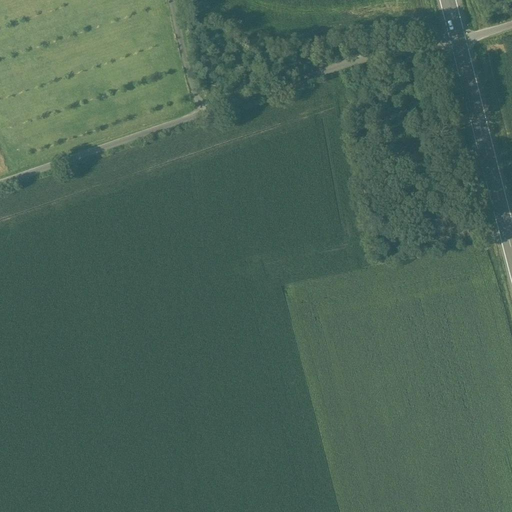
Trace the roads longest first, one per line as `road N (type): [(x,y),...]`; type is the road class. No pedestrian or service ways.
road 1 (unclassified): [(0,184),(366,58),(458,43)]
road 2 (primary): [(511,254),(458,43)]
